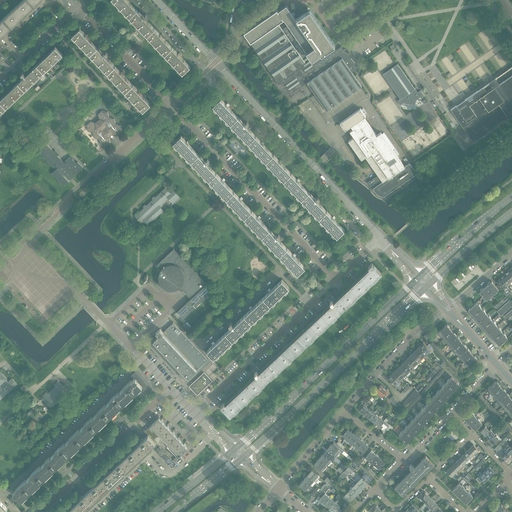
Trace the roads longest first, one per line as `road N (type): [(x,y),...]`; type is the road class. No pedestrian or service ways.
road 1 (secondary): [(415,280),(232,450)]
road 2 (secondary): [(241,458),(424,289)]
road 3 (residential): [(206,70),(371,246)]
road 4 (residential): [(336,279),(170,104)]
road 5 (residential): [(380,237),(215,62)]
road 6 (residential): [(309,304),(278,274),(205,340),(166,312)]
road 7 (residential): [(40,511),(170,389)]
road 8 (residential): [(194,413),(309,304)]
road 9 (residential): [(170,104),(77,5)]
road 10 (secondary): [(511,197),(420,275)]
